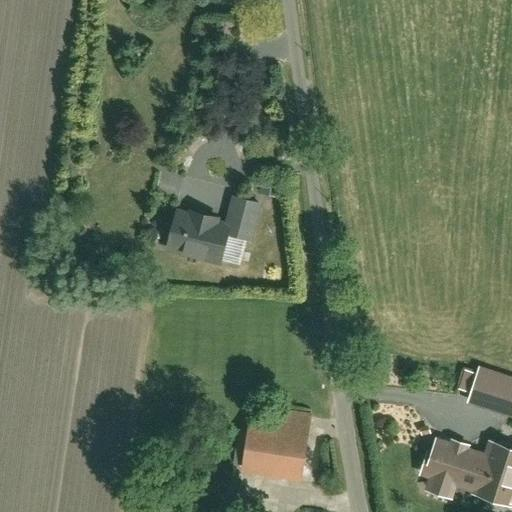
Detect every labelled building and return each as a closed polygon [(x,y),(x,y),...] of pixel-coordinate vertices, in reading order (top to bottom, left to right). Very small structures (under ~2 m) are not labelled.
[(222,220),(179,207),(165,251),(219,267),(228,237),(248,243),(261,201),(231,191),(222,220)] [(511,415),(511,378),(480,368),(469,402),(511,415)] [(300,492),(310,420),(248,412),(238,484),(300,492)] [(437,441),(433,455),(428,454),(422,472),(433,475),(428,490),(451,496),(455,483),(476,490),(487,457),(437,441)] [(511,449),(492,443),(487,457),(476,490),(475,492),(511,503),(511,449)]
